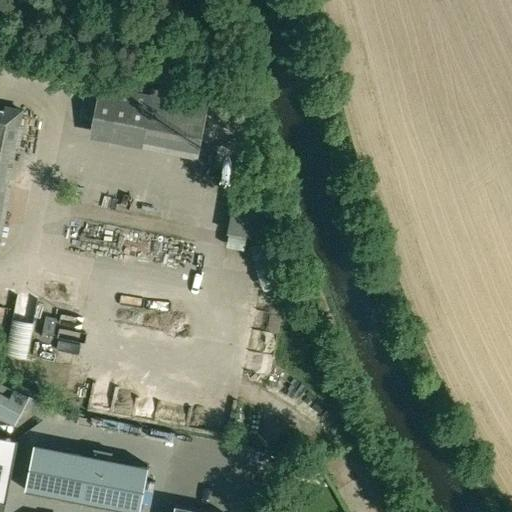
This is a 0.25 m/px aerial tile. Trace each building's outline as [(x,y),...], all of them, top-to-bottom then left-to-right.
[(145,132),(147,125),(202,136),(210,97),(154,86),(153,95),(100,85),(92,121),(145,132)] [(0,237),(10,187),(7,186),(15,146),(18,146),(22,126),(19,126),(22,110),(5,107),(5,109),(0,108),(0,237)] [(42,342),(44,305),(24,304),(21,341),(42,342)] [(0,381),(0,414),(15,422),(28,396),(0,381)] [(18,437),(0,433),(0,498),(7,500),(18,437)] [(148,466),(34,443),(25,489),(139,511),(148,466)]
